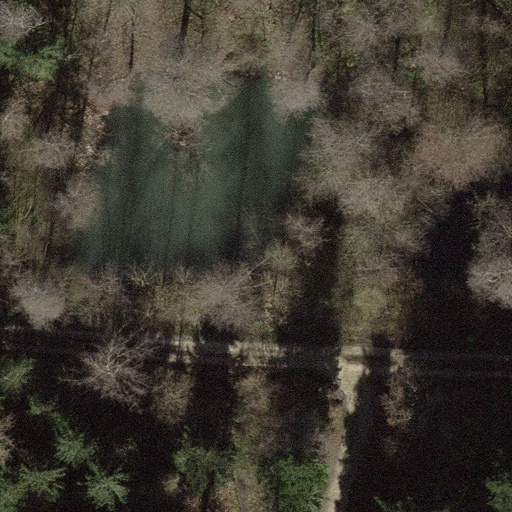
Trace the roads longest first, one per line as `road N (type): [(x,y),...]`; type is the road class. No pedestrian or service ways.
road 1 (track): [(511,363),(0,336)]
road 2 (track): [(336,511),(385,360)]
